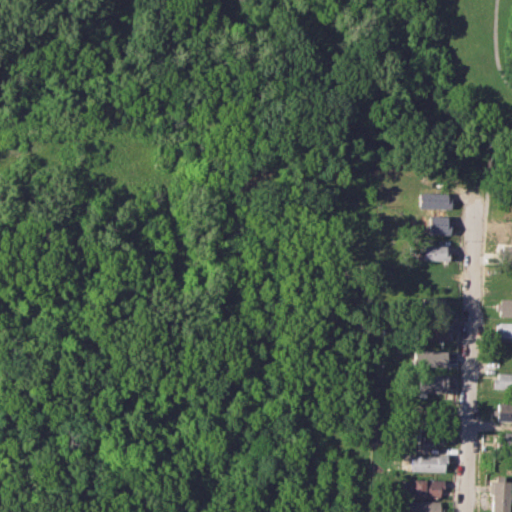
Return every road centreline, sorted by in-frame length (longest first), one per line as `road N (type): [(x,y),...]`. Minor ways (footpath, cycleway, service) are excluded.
road 1 (residential): [(479,194),(465,511)]
road 2 (residential): [(137,373),(60,511)]
